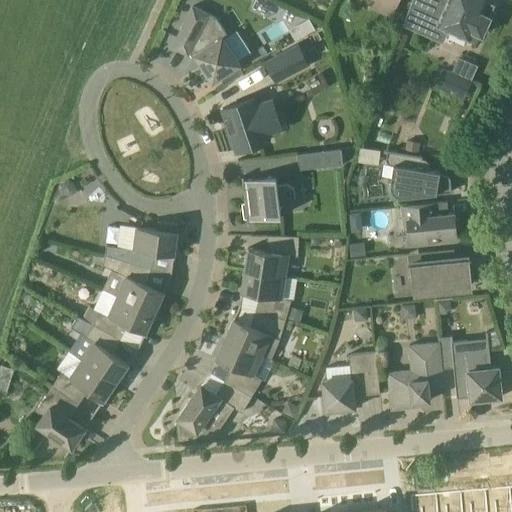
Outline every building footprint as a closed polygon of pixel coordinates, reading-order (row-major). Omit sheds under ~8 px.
[(428,0),(425,6),(413,0),(412,0),(403,25),(443,43),(448,30),(452,22),(471,31),(482,36),(490,17),(481,13),(486,0),(428,0)] [(217,18),(193,6),(172,46),(188,54),(189,52),(200,69),(204,67),(213,81),(240,64),(223,38),(227,35),(217,18)] [(295,41),(315,30),(309,19),(289,30),(295,41)] [(400,33),(403,25),(397,21),(394,31),(400,33)] [(308,64),(298,45),(266,62),(276,81),(308,64)] [(453,73),(445,89),(464,98),(471,81),(470,81),(477,66),(459,58),(453,73)] [(282,128),(282,126),(272,99),(257,105),(255,98),(223,109),(237,151),(269,140),(267,133),(282,128)] [(451,119),(444,134),(458,140),(465,125),(451,119)] [(420,142),(407,140),(405,151),(418,153),(420,142)] [(368,163),(370,149),(360,147),(358,162),(368,163)] [(341,148),(298,154),(299,169),(343,164),(341,148)] [(450,176),(439,174),(440,172),(420,168),(422,156),(388,150),(386,158),(387,162),(389,164),(393,165),(391,183),(391,188),(392,191),(395,194),(399,196),(403,197),(451,192),(450,176)] [(290,205),(296,199),(294,189),(288,184),(277,185),(276,176),(244,180),(243,176),(242,176),(246,203),(242,203),(244,219),(247,218),(248,224),(249,224),(249,220),(281,216),(280,207),(290,205)] [(63,183),(60,189),(63,194),(68,197),(74,194),(76,189),(74,183),(68,181),(63,183)] [(459,220),(455,216),(454,213),(443,214),(442,203),(447,202),(447,201),(402,206),(404,228),(408,228),(410,244),(457,239),(457,235),(460,231),(459,220)] [(137,227),(134,249),(106,246),(106,255),(121,260),(151,268),(155,258),(150,257),(152,252),(173,254),(173,255),(174,255),(178,224),(177,224),(177,225),(160,223),(159,230),(137,227)] [(247,260),(245,270),(285,276),(288,258),(288,255),(298,256),(299,243),(299,236),(268,235),(267,236),(271,237),(271,242),(271,252),(250,248),(248,248),(247,260)] [(350,244),(352,257),(366,255),(364,243),(350,244)] [(118,295),(155,312),(164,291),(163,291),(143,283),(147,268),(151,269),(151,268),(121,260),(106,255),(103,265),(117,272),(126,275),(118,295)] [(435,299),(452,297),(452,296),(451,296),(450,288),(468,286),(465,263),(452,264),(452,260),(455,260),(455,259),(414,263),(417,292),(434,290),(435,299)] [(243,292),(260,295),(256,309),(256,310),(286,319),(292,300),(282,298),(285,276),(245,270),(241,293),(243,293),(243,292)] [(146,333),(155,312),(118,295),(109,315),(100,312),(93,324),(121,339),(129,325),(145,332),(144,332),(146,333)] [(439,315),(447,314),(451,308),(451,301),(438,302),(439,315)] [(401,305),(402,319),(416,318),(415,304),(401,305)] [(290,307),(287,317),(300,321),(303,310),(290,307)] [(354,321),(368,320),(367,307),(353,308),(354,321)] [(235,318),(234,318),(225,338),(262,355),(271,359),(280,339),(286,319),(256,310),(251,325),(235,318)] [(295,322),(286,319),(283,329),(292,332),(295,322)] [(94,342),(82,359),(116,382),(129,364),(128,363),(127,363),(113,354),(121,339),(93,324),(86,336),(94,342)] [(439,342),(441,357),(452,355),(454,367),(457,398),(471,396),(471,400),(502,397),(498,367),(491,368),(487,332),(486,332),(487,348),(468,350),(467,340),(459,341),(452,341),(452,335),(450,335),(450,336),(439,337),(439,342)] [(225,380),(252,396),(262,379),(253,375),(262,355),(225,338),(216,359),(217,360),(217,359),(233,366),(225,380)] [(444,387),(442,369),(441,357),(439,342),(409,345),(412,370),(395,372),(397,385),(389,386),(392,409),(418,406),(418,402),(431,400),(429,388),(444,387)] [(376,352),(349,354),(350,365),(351,378),(327,380),(323,381),(326,411),(356,408),(354,396),(380,393),(376,352)] [(82,359),(70,377),(62,372),(53,386),(79,403),(79,402),(76,400),(85,388),(102,400),(103,401),(116,382),(82,359)] [(14,369),(2,365),(0,369),(0,392),(6,394),(14,369)] [(217,428),(219,429),(234,407),(242,412),(252,396),(225,380),(216,394),(203,385),(203,384),(202,384),(175,423),(176,423),(177,421),(179,423),(181,438),(200,436),(200,435),(195,435),(195,432),(205,419),(217,428)] [(79,403),(53,386),(36,410),(44,416),(38,424),(49,432),(36,451),(36,456),(63,453),(65,454),(65,455),(66,456),(85,428),(84,427),(83,428),(69,417),(79,403)] [(287,400),(282,411),(294,417),(299,406),(287,400)] [(272,432),(285,433),(287,420),(274,418),(272,432)] [(482,493),(483,511),(508,511),(507,491),(482,493)] [(458,495),(459,511),(483,511),(482,493),(458,495)] [(433,497),(434,511),(459,511),(458,495),(433,497)] [(408,499),(409,511),(434,511),(433,497),(408,499)]
